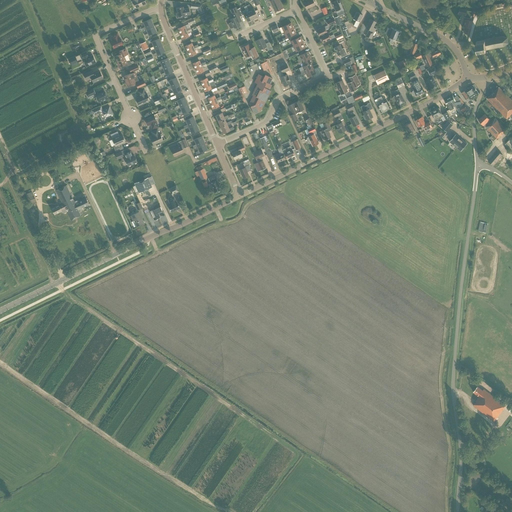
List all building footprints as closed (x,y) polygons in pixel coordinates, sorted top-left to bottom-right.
[(135,0),(133,1),(136,8),(146,4),(144,0),(135,0)] [(266,0),(269,7),(272,5),(275,12),(283,8),(279,0),(271,0),(270,1),(269,0),(266,0)] [(316,7),(315,7),(315,5),(312,0),(310,0),(304,3),(306,9),(309,8),(309,10),(310,13),(318,9),(316,7)] [(337,1),(332,3),(336,11),(337,13),(344,10),(343,8),(340,2),(338,3),(337,1)] [(253,20),(258,17),(254,9),(251,10),(249,5),(246,6),(253,20)] [(243,11),(247,22),(253,20),(246,6),(244,7),(246,10),(243,11)] [(177,13),(176,13),(177,18),(181,18),(181,16),(185,15),(187,14),(187,15),(191,14),(189,9),(189,8),(183,9),(183,7),(176,8),(177,13)] [(230,20),(232,22),(229,24),(229,25),(230,28),(231,28),(234,27),(234,28),(240,25),(239,22),(242,20),(236,7),(230,10),(234,18),(230,20)] [(357,27),(360,22),(359,21),(363,15),(357,12),(353,19),(356,20),(354,26),(357,27)] [(142,28),(143,30),(146,29),(154,26),(151,19),(143,22),(145,27),(142,28)] [(375,21),(374,20),(373,21),(371,19),(366,28),(369,30),(366,36),(371,39),(376,29),(373,27),(376,22),(375,21)] [(470,34),(471,28),(473,21),(465,19),(464,26),(466,26),(465,33),(470,34)] [(281,31),(283,30),(284,33),(294,28),(291,23),(282,27),(279,28),(281,31)] [(146,29),(148,33),(145,35),(145,37),(149,35),(149,36),(157,32),(154,26),(146,29)] [(191,29),(190,27),(187,29),(186,30),(184,26),(178,28),(180,34),(191,29)] [(329,28),(328,26),(325,27),(324,27),(316,31),(319,37),(327,33),(326,30),(329,28)] [(294,28),(284,33),(287,38),(296,34),(294,28)] [(392,44),(394,39),(397,41),(400,32),(392,28),(391,30),(388,28),(386,33),(389,34),(388,37),(390,38),(389,39),(391,40),(389,43),(392,44)] [(188,33),(192,31),(191,29),(180,34),(182,39),(189,37),(187,32),(188,32),(188,33)] [(123,44),(120,38),(119,38),(117,33),(112,36),(114,41),(111,42),(112,45),(113,46),(114,48),(123,44)] [(333,35),(330,36),(328,33),(320,37),(323,43),(335,37),(333,35)] [(506,37),(507,36),(504,35),(504,37),(502,36),(485,39),(485,40),(476,41),(478,51),(486,49),(486,50),(504,46),(508,43),(507,38),(506,37)] [(303,42),(301,37),(291,41),(294,47),(303,42)] [(269,43),(266,44),(263,38),(256,41),(260,50),(266,47),(268,51),(272,49),(269,43)] [(162,45),(159,39),(152,42),(154,46),(150,48),(151,50),(154,49),(162,45)] [(80,42),(75,43),(76,47),(71,48),(72,53),(82,51),(80,42)] [(306,48),(303,42),(294,47),(296,52),(306,48)] [(198,47),(197,45),(194,46),(194,47),(193,47),(191,43),(185,46),(188,51),(198,47)] [(258,56),(256,50),(252,52),(249,44),(241,48),(246,57),(251,55),(253,59),(258,56)] [(165,52),(162,45),(154,49),(156,53),(153,54),(154,57),(157,55),(165,52)] [(344,49),(342,50),(340,45),(334,47),(338,55),(340,54),(341,57),(347,55),(344,49)] [(196,50),(199,49),(198,47),(188,51),(190,57),(196,54),(194,50),(196,49),(196,50)] [(125,58),(124,56),(128,54),(126,49),(119,51),(121,54),(115,57),(117,62),(125,58)] [(439,50),(430,54),(431,55),(428,56),(428,54),(422,56),(427,67),(433,64),(430,59),(441,54),(439,50)] [(81,54),(86,67),(96,63),(93,55),(89,57),(87,52),(81,54)] [(310,57),(308,52),(300,55),(301,58),(297,60),(298,62),(310,57)] [(303,63),(304,66),(311,63),(312,62),(310,57),(298,62),(299,65),(303,63)] [(352,57),(343,61),(345,67),(355,63),(352,57)] [(130,60),(126,61),(125,58),(117,62),(119,67),(125,64),(126,67),(132,65),(130,60)] [(171,65),(168,58),(160,62),(162,66),(159,67),(160,69),(163,68),(171,65)] [(206,64),(205,62),(202,64),(201,65),(199,61),(193,63),(195,69),(206,64)] [(267,61),(261,64),(264,70),(268,69),(270,74),(272,73),(267,62),(267,61)] [(313,68),(311,63),(304,66),(303,67),(304,70),(300,71),(301,74),(313,68)] [(207,66),(206,64),(195,69),(198,74),(204,72),(202,67),(203,67),(204,68),(207,66)] [(287,75),(286,72),(289,70),(286,64),(280,67),(283,73),(284,76),(281,77),(285,86),(291,83),(287,75)] [(137,77),(136,73),(135,71),(139,69),(137,65),(129,69),(131,73),(123,77),(126,82),(137,77)] [(174,71),(171,65),(163,68),(165,73),(161,74),(162,76),(166,75),(174,71)] [(432,89),(437,86),(432,75),(437,72),(434,67),(428,71),(431,77),(427,79),(432,89)] [(307,77),(315,73),(313,68),(301,74),(302,76),(306,74),(307,77)] [(100,71),(93,74),(92,70),(84,74),(86,80),(91,78),(93,83),(103,79),(100,71)] [(374,75),(378,85),(389,80),(385,70),(374,75)] [(249,103),(254,114),(262,111),(262,109),(264,105),(271,91),(270,90),(271,87),(270,84),(272,78),(265,75),(264,77),(258,74),(254,83),(257,84),(252,95),(254,95),(251,101),(250,101),(249,103)] [(356,89),(361,87),(356,75),(349,78),(351,82),(348,83),(349,86),(352,91),(356,89)] [(412,92),(412,93),(413,95),(414,96),(416,95),(416,96),(424,92),(421,86),(420,84),(418,79),(417,79),(416,75),(410,78),(412,81),(412,82),(414,87),(415,89),(413,90),(414,91),(412,92)] [(140,83),(139,80),(137,77),(126,82),(128,87),(136,83),(136,84),(138,88),(146,85),(144,81),(140,83)] [(179,84),(176,78),(169,81),(171,86),(167,87),(168,89),(171,88),(179,84)] [(214,81),(213,79),(209,81),(210,82),(208,82),(207,78),(200,81),(203,86),(214,81)] [(396,83),(399,88),(404,86),(402,80),(400,78),(395,80),(396,83)] [(339,91),(341,94),(338,96),(341,102),(341,104),(348,101),(347,99),(344,93),(348,91),(343,80),(336,83),(337,87),(339,91)] [(215,85),(214,81),(203,86),(205,92),(211,89),(210,87),(215,85)] [(230,89),(234,88),(235,90),(238,89),(235,82),(228,85),(230,89)] [(174,94),(182,91),(179,84),(171,88),(173,92),(170,93),(171,96),(174,94)] [(473,85),(465,91),(461,93),(467,101),(474,97),(474,96),(479,93),(473,85)] [(487,99),(507,119),(511,113),(511,100),(499,88),(499,87),(487,99)] [(140,97),(136,99),(139,105),(150,101),(147,94),(146,94),(144,89),(138,91),(140,97)] [(398,90),(395,91),(397,94),(394,96),(394,97),(393,98),(392,99),(393,101),(395,101),(396,101),(398,105),(404,102),(401,95),(400,96),(399,93),(400,93),(398,90)] [(99,103),(104,101),(103,100),(108,98),(105,92),(99,94),(96,95),(97,99),(96,100),(97,102),(98,102),(99,103)] [(221,99),(220,97),(217,98),(217,99),(216,100),(214,95),(208,98),(210,104),(221,99)] [(455,99),(453,96),(449,98),(454,107),(459,104),(461,107),(463,106),(460,100),(458,97),(455,99)] [(188,104),(185,97),(177,101),(179,105),(176,107),(177,109),(180,107),(188,104)] [(387,100),(384,102),(381,97),(377,99),(379,104),(377,105),(381,113),(391,108),(387,100)] [(450,117),(457,113),(455,110),(454,107),(449,98),(445,100),(450,109),(447,111),(448,112),(450,117)] [(219,102),(222,101),(221,99),(210,104),(213,109),(219,107),(217,102),(218,102),(219,102)] [(305,113),(300,101),(294,103),(298,112),(301,111),(303,114),(305,113)] [(294,103),(289,106),(293,114),(290,116),(293,121),(298,119),(295,113),(298,112),(294,103)] [(367,119),(367,120),(373,117),(370,110),(373,109),(370,103),(367,104),(368,105),(364,106),(360,107),(364,115),(363,116),(365,119),(366,120),(367,119)] [(191,111),(188,104),(180,107),(182,112),(179,113),(179,115),(183,114),(191,111)] [(103,109),(101,106),(91,110),(93,115),(99,113),(103,120),(105,119),(111,116),(112,116),(113,113),(112,113),(110,106),(103,109)] [(337,107),(331,110),(333,113),(335,117),(338,116),(339,118),(337,120),(337,121),(336,121),(338,124),(336,125),(338,129),(336,129),(338,133),(340,133),(346,130),(342,122),(341,120),(343,119),(341,115),(338,110),(337,107)] [(442,114),(439,108),(431,112),(434,118),(435,120),(443,116),(442,114)] [(352,117),(349,118),(353,126),(359,123),(354,112),(351,113),(352,117)] [(216,115),(218,121),(225,119),(229,118),(228,115),(224,117),(222,113),(216,115)] [(483,126),(484,125),(486,127),(485,127),(493,135),(490,138),(493,141),(496,139),(497,139),(503,133),(506,130),(495,118),(489,124),(487,122),(490,120),(485,114),(478,120),(483,126)] [(145,119),(148,126),(151,124),(153,129),(158,127),(156,122),(157,122),(154,115),(145,119)] [(185,128),(189,127),(196,123),(193,117),(191,118),(189,115),(185,117),(186,120),(188,125),(184,126),(185,128)] [(417,120),(415,121),(418,127),(423,125),(426,131),(430,130),(429,128),(432,127),(429,122),(425,124),(422,117),(417,119),(417,120)] [(225,119),(218,121),(221,127),(227,124),(228,125),(231,123),(231,121),(227,123),(225,119)] [(449,120),(442,128),(447,132),(453,124),(449,120)] [(319,132),(322,137),(323,136),(325,140),(331,137),(328,131),(331,130),(328,122),(323,125),(325,129),(319,132)] [(415,130),(411,122),(405,125),(409,133),(412,132),(414,136),(417,134),(415,130)] [(189,127),(190,131),(187,133),(188,135),(191,133),(199,130),(196,123),(189,127)] [(229,129),(228,125),(227,124),(221,127),(223,133),(230,130),(230,131),(234,129),(233,127),(229,129)] [(311,133),(312,135),(308,137),(309,138),(307,138),(307,140),(309,143),(310,144),(311,143),(313,147),(319,144),(315,135),(317,134),(314,127),(308,130),(310,134),(311,133)] [(461,138),(466,138),(466,129),(458,129),(458,136),(461,136),(461,138)] [(163,141),(160,134),(159,134),(157,130),(152,132),(154,137),(151,138),(154,145),(163,141)] [(121,133),(122,134),(119,136),(113,139),(115,145),(113,146),(116,152),(123,149),(121,144),(125,142),(124,139),(121,132),(121,133)] [(467,144),(455,135),(449,142),(461,152),(467,144)] [(205,143),(202,136),(194,140),(196,144),(193,146),(194,148),(197,146),(205,143)] [(264,137),(260,138),(263,144),(269,158),(273,156),(267,142),(264,137)] [(175,157),(184,153),(183,150),(184,148),(188,146),(185,139),(177,143),(179,146),(171,149),(175,157)] [(297,140),(292,142),(296,150),(300,147),(297,140)] [(208,150),(205,143),(197,146),(199,151),(196,152),(196,154),(200,153),(208,150)] [(72,153),(75,159),(85,153),(90,162),(95,160),(87,145),(72,153)] [(242,157),(242,156),(240,151),(245,149),(243,146),(238,148),(239,151),(232,153),(235,160),(242,156),(242,157)] [(292,150),(290,147),(283,150),(287,159),(295,155),(292,150)] [(131,151),(129,148),(122,152),(121,151),(115,154),(117,160),(124,157),(123,155),(125,154),(127,159),(125,159),(128,166),(137,162),(134,155),(133,156),(132,155),(131,151)] [(281,148),(278,150),(279,153),(274,155),(277,163),(286,159),(283,151),(281,148)] [(258,172),(261,170),(266,168),(261,157),(264,156),(262,150),(253,154),(256,159),(258,163),(254,164),(258,172)] [(497,150),(488,161),(493,166),(502,155),(497,150)] [(249,175),(247,172),(251,170),(249,165),(250,164),(249,162),(243,164),(245,168),(239,170),(239,171),(240,171),(243,178),(244,179),(245,179),(247,178),(247,177),(249,175)] [(197,168),(198,171),(195,173),(197,177),(199,176),(201,180),(207,177),(202,166),(197,168)] [(210,182),(212,182),(212,183),(209,184),(211,189),(213,189),(215,193),(221,190),(217,181),(216,180),(217,179),(215,176),(209,179),(210,182)] [(148,178),(135,184),(140,193),(153,187),(148,178)] [(81,215),(79,212),(82,211),(83,209),(82,208),(89,204),(86,198),(79,202),(79,204),(76,205),(74,203),(75,202),(66,185),(60,188),(61,191),(62,190),(76,218),(81,215)] [(169,189),(172,195),(179,192),(176,186),(169,189)] [(64,213),(67,212),(71,220),(76,218),(62,190),(61,191),(60,188),(56,190),(63,205),(60,206),(59,205),(51,209),(54,215),(62,211),(62,213),(64,213)] [(171,212),(180,208),(177,203),(174,197),(169,200),(171,206),(169,207),(171,212)] [(149,209),(154,220),(160,218),(158,214),(163,212),(160,205),(155,207),(149,209)] [(141,217),(142,217),(140,212),(131,216),(136,227),(144,223),(141,217)] [(485,388),(483,390),(478,386),(474,391),(480,396),(477,400),(477,401),(474,405),(495,420),(507,405),(485,388)]
